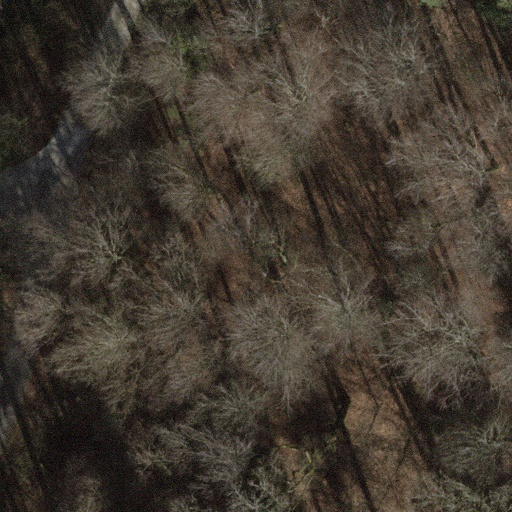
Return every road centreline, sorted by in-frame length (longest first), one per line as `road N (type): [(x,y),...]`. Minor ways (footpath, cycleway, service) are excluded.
road 1 (track): [(26,326),(269,416),(442,454),(511,458)]
road 2 (track): [(0,193),(42,207),(26,326),(0,415)]
road 3 (track): [(42,207),(137,0)]
